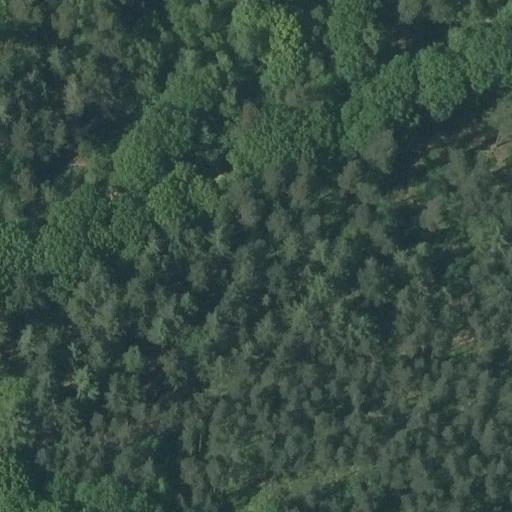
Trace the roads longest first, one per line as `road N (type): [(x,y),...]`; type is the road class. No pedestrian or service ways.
road 1 (track): [(0,263),(511,61)]
road 2 (track): [(0,483),(127,511)]
